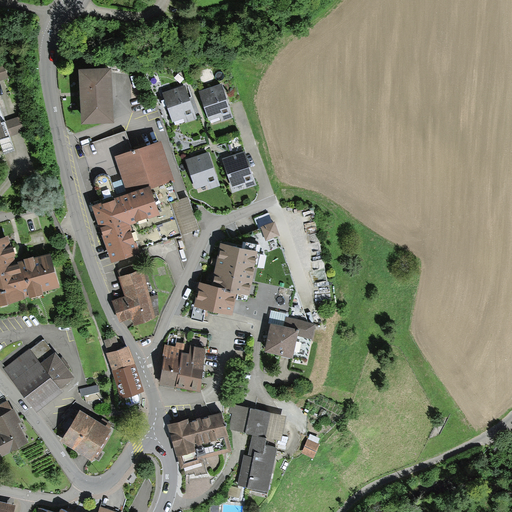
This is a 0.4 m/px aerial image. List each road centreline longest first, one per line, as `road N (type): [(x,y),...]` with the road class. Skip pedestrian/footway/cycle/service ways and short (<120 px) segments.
road 1 (residential): [(59,18),(46,64),(70,189),(105,303),(140,362)]
road 2 (residential): [(235,104),(265,200),(210,223),(140,362)]
road 3 (unclassified): [(511,414),(466,445),(359,493),(339,511)]
road 4 (residential): [(85,482),(0,382)]
